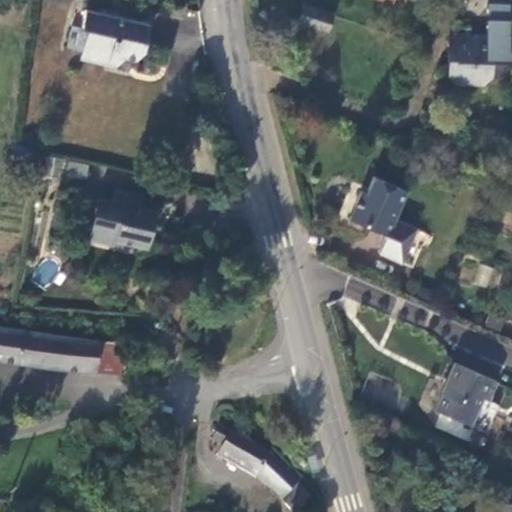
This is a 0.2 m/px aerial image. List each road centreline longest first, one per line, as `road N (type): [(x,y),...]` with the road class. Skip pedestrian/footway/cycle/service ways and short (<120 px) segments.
road 1 (tertiary): [(229,0),(239,75),(309,360)]
road 2 (residential): [(144,395),(309,360)]
road 3 (tertiary): [(309,360),(351,511)]
